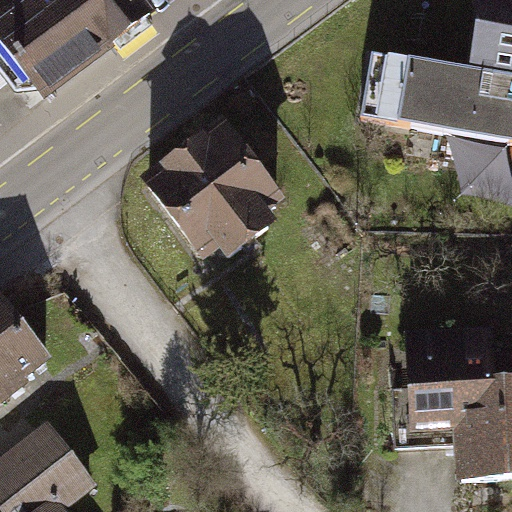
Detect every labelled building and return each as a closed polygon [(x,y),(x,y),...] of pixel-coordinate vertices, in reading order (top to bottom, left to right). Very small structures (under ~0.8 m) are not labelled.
[(0,0),(0,45),(43,99),(162,3),(159,0),(0,0)] [(511,11),(486,8),(475,97),(511,102),(511,11)] [(381,161),(511,177),(511,102),(475,97),(391,86),(381,161)] [(288,226),(224,139),(155,190),(220,277),(288,226)] [(0,421),(65,370),(7,298),(0,303),(0,421)] [(503,358),(409,364),(415,459),(461,456),(465,509),(511,506),(511,423),(508,424),(503,358)] [(96,475),(52,416),(0,454),(0,505),(5,511),(66,511),(59,503),(96,475)]
